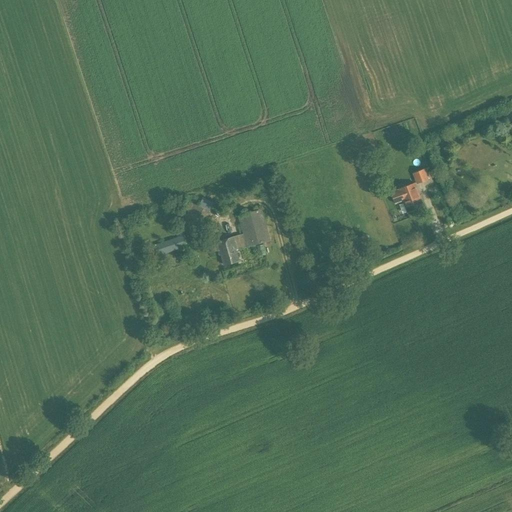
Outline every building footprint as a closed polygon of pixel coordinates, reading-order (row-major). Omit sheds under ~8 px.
[(416,184),(429,180),(424,169),(412,174),(416,184)] [(425,206),(415,184),(388,194),(392,205),(403,201),(408,212),(425,206)] [(197,233),(208,212),(186,201),(175,222),(197,233)] [(247,247),(270,241),(261,209),(238,216),(243,234),(234,237),(216,242),(220,254),(221,254),(224,265),(239,260),(236,250),(246,247),(247,247)] [(351,256),(371,249),(366,235),(346,242),(351,256)] [(153,257),(188,246),(184,236),(150,247),(153,257)]
